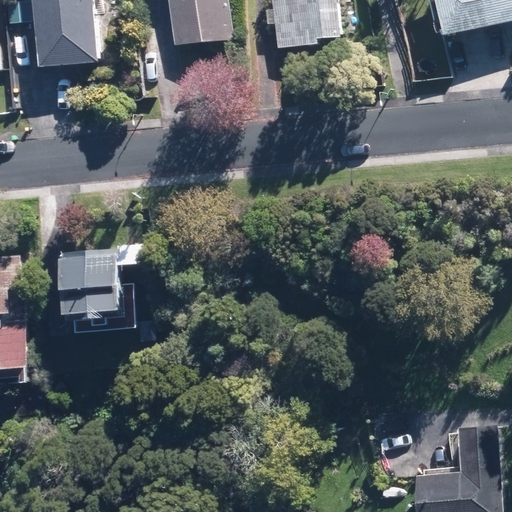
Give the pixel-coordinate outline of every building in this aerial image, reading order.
[(112,0),(49,0),(54,65),(116,61),(112,0)] [(243,38),(239,0),(185,0),(189,42),(243,38)] [(351,0),(283,0),(284,5),(275,6),(277,25),(284,25),(286,43),(356,35),(351,0)] [(511,0),(454,0),(462,37),(511,27),(511,0)] [(152,249),(73,254),(77,317),(133,313),(130,272),(154,270),(152,249)] [(33,252),(0,255),(0,381),(39,377),(37,360),(45,360),(33,252)] [(509,511),(504,423),(472,424),(474,472),(429,474),(431,511),(509,511)]
